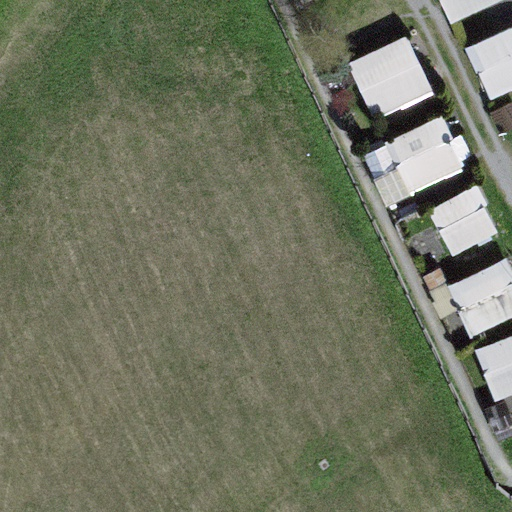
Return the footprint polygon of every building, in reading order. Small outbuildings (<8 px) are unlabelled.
[(511,0),(441,0),(454,26),(511,0)] [(492,103),(511,93),(511,30),(468,50),(492,103)] [(411,37),(350,63),(377,124),(437,98),(411,37)] [(458,121),(368,147),(386,211),(477,185),(458,121)] [(432,212),(455,259),(502,236),(479,189),(432,212)] [(452,287),(473,338),(511,322),(511,271),(509,263),(452,287)] [(511,340),(480,350),(496,401),(511,396),(511,340)]
